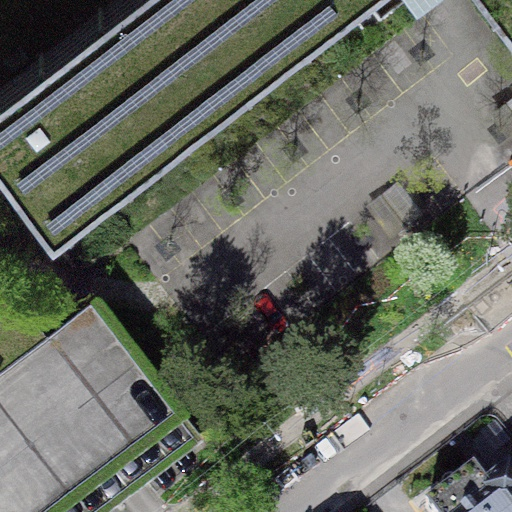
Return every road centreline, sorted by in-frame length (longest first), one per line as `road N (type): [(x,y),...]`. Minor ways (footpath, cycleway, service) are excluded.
road 1 (residential): [(298,511),(511,346)]
road 2 (unknown): [(434,109),(476,62),(473,41),(443,0)]
